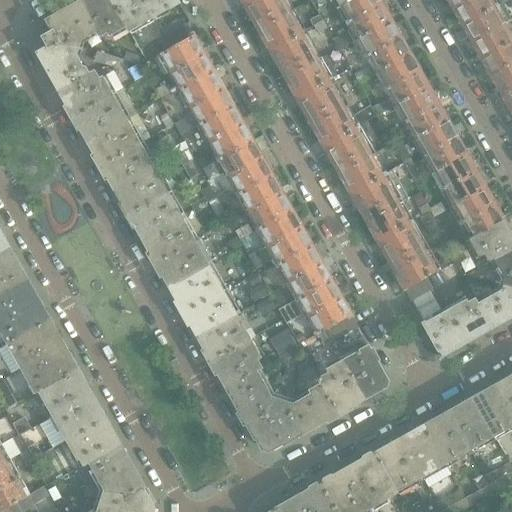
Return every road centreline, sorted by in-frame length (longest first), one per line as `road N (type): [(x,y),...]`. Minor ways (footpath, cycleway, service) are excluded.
road 1 (residential): [(257,488),(0,32)]
road 2 (residential): [(428,392),(210,0)]
road 3 (residential): [(0,184),(184,511)]
road 4 (residential): [(511,173),(414,0)]
road 5 (residential): [(257,488),(428,392)]
